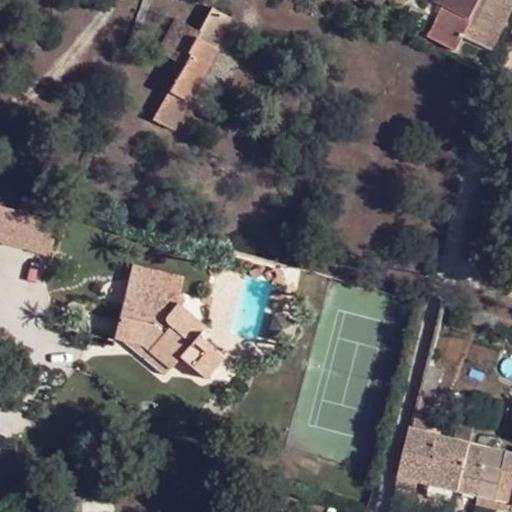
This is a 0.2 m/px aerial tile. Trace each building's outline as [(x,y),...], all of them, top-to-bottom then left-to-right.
[(461,36),(474,4),(464,0),(444,0),(426,41),(452,55),(461,36)] [(502,0),(475,0),(474,4),(461,36),(492,48),(510,3),(502,0)] [(192,36),(173,26),(156,58),(175,68),(148,120),(170,132),(228,19),(207,8),(192,36)] [(58,223),(0,204),(0,244),(46,259),(58,223)] [(138,326),(142,313),(147,296),(126,290),(111,346),(145,356),(166,376),(179,363),(204,389),(225,368),(201,347),(211,337),(176,308),(168,320),(158,334),(138,326)] [(168,320),(142,313),(138,326),(158,334),(168,320)] [(427,413),(411,410),(407,428),(422,431),(427,413)] [(416,477),(458,489),(469,444),(422,431),(407,428),(395,471),(397,473),(416,477)] [(480,434),(476,446),(500,452),(504,440),(480,434)] [(500,452),(476,446),(469,444),(458,489),(485,496),(504,501),(511,503),(511,470),(503,468),(507,454),(500,452)] [(511,455),(507,454),(503,468),(511,470),(511,455)] [(397,473),(393,487),(412,493),(416,477),(397,473)] [(501,511),(504,501),(485,496),(483,507),(499,511),(501,511)]
